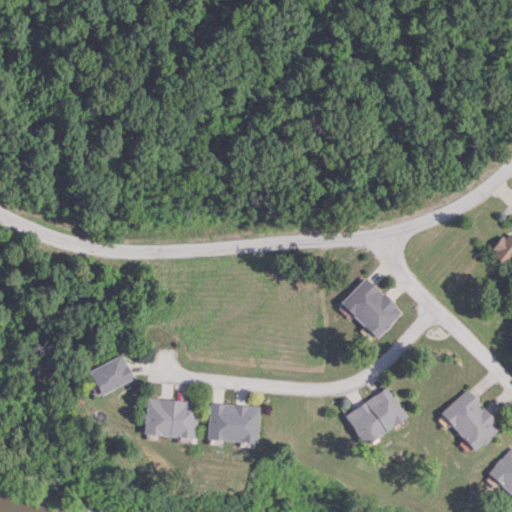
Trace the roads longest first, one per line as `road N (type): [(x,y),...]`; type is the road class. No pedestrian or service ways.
road 1 (residential): [(0,217),(113,253),(357,238),(436,217),(511,163)]
road 2 (residential): [(432,306),(394,355),(347,386),(307,392),(188,382)]
road 3 (residential): [(378,235),(393,265),(511,385)]
